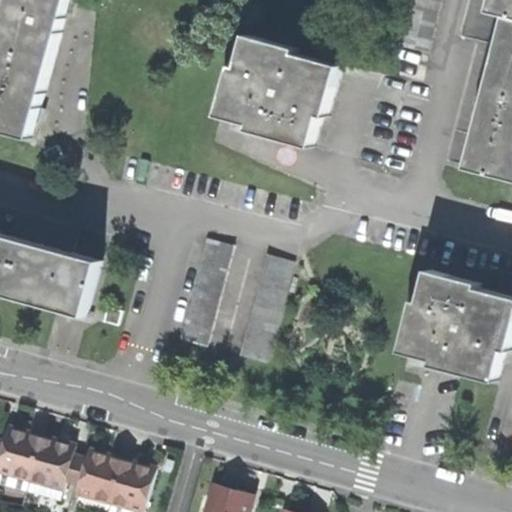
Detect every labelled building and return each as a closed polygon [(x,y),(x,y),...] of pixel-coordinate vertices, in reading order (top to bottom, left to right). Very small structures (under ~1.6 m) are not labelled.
[(11,0),(0,43),(0,88),(44,100),(62,37),(72,0),(11,0)] [(413,0),(403,44),(431,50),(442,0),(413,0)] [(511,0),(496,0),(494,8),(510,12),(471,163),(511,173),(511,0)] [(301,47),(249,34),(241,64),(237,63),(222,116),(253,125),(252,130),(270,135),(315,147),(324,115),(330,116),(344,66),(299,54),(301,47)] [(0,127),(35,136),(41,112),(44,100),(0,88),(0,127)] [(59,143),(47,149),(53,163),(66,157),(59,143)] [(0,292),(62,309),(88,316),(103,260),(0,231),(0,292)] [(181,336),(208,343),(235,242),(209,236),(181,336)] [(240,352),(267,360),(294,259),(268,252),(240,352)] [(456,370),(499,381),(508,346),(511,347),(511,346),(511,292),(472,282),(473,279),(430,268),(423,298),(419,297),(406,350),(437,358),(435,364),(456,370)] [(124,308),(110,304),(105,319),(120,323),(124,308)] [(26,432),(12,428),(8,440),(0,467),(0,468),(0,469),(2,470),(0,478),(0,482),(30,491),(45,437),(26,432)] [(8,440),(0,437),(0,467),(8,440)] [(62,442),(45,437),(30,491),(63,500),(68,481),(76,453),(78,446),(62,442)] [(109,455),(92,451),(91,457),(82,486),(77,504),(105,511),(111,511),(126,460),(109,455)] [(91,457),(76,453),(68,481),(82,486),(91,457)] [(144,465),(126,460),(111,511),(145,511),(158,469),(144,465)] [(232,491),(215,487),(208,511),(249,511),(254,497),(232,491)]
